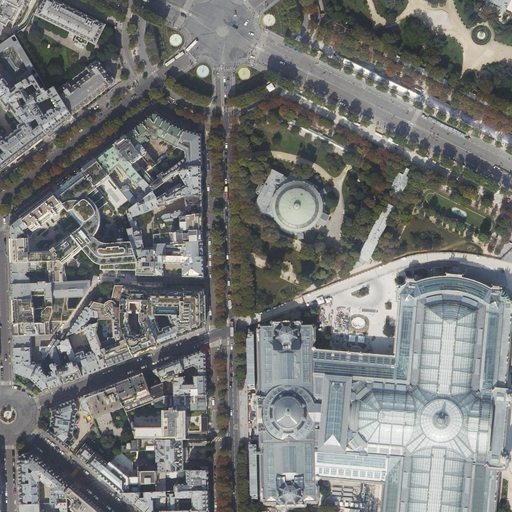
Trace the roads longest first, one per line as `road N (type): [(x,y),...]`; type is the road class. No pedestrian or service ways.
road 1 (primary): [(511,173),(242,40)]
road 2 (residential): [(27,407),(228,329)]
road 3 (tertiary): [(228,329),(222,126)]
road 4 (secondary): [(145,89),(0,200)]
road 5 (residential): [(0,229),(7,393)]
road 6 (residential): [(124,511),(23,428)]
